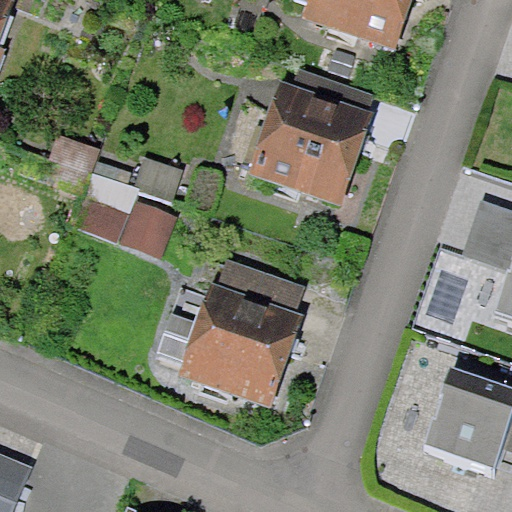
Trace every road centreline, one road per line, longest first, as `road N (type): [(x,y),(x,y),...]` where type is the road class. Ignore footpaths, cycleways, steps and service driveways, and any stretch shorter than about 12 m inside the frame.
road 1 (residential): [(297,505),(477,0)]
road 2 (residential): [(297,505),(0,379)]
